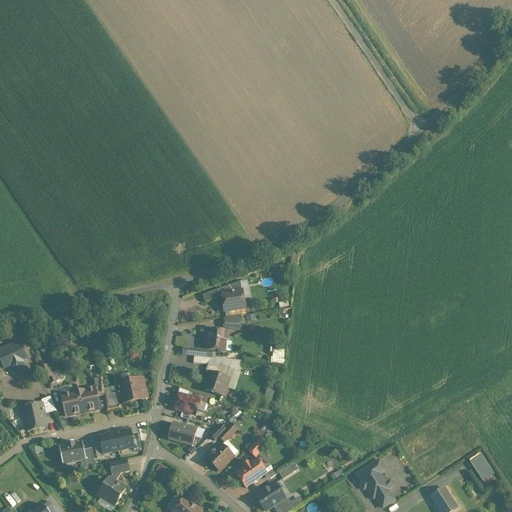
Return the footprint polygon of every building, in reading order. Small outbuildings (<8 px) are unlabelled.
[(240,282),(217,291),(218,298),(222,297),(225,312),(244,309),(244,307),(245,306),(245,301),(243,301),(240,282)] [(217,291),(202,296),(204,303),(218,298),(217,291)] [(241,317),(224,319),(223,330),(240,331),(241,317)] [(212,331),(209,331),(207,350),(217,351),(218,353),(221,353),(223,352),(224,352),(226,332),(218,332),(217,330),(214,330),(212,331)] [(0,350),(0,359),(4,369),(10,366),(12,369),(17,371),(22,369),(24,364),(22,361),(26,359),(19,342),(0,350)] [(211,359),(194,357),(193,364),(208,365),(208,364),(209,364),(211,359)] [(209,364),(208,364),(208,365),(205,373),(210,374),(204,390),(225,398),(228,390),(225,389),(228,380),(227,379),(230,369),(221,366),(220,368),(209,364)] [(49,365),(38,370),(43,381),(49,378),(51,384),(56,382),(49,365)] [(102,378),(93,380),(94,388),(95,388),(97,397),(104,395),(104,388),(102,378)] [(143,379),(136,380),(140,398),(147,397),(143,379)] [(136,380),(116,385),(116,386),(120,405),(136,401),(135,399),(140,398),(136,380)] [(120,405),(116,386),(104,388),(104,395),(107,412),(121,409),(120,405)] [(94,388),(79,392),(84,415),(87,414),(86,413),(100,410),(97,397),(95,388),(94,388)] [(79,392),(61,396),(66,417),(80,414),(80,416),(84,415),(79,392)] [(196,394),(188,392),(186,397),(191,399),(194,400),(196,394)] [(206,398),(196,394),(194,400),(199,402),(204,403),(206,398)] [(186,397),(180,395),(176,411),(195,416),(199,402),(194,400),(191,399),(186,397)] [(50,397),(41,401),(42,404),(43,404),(45,414),(56,412),(50,397)] [(42,404),(20,409),(22,415),(25,417),(28,431),(45,428),(43,421),(46,417),(45,414),(43,404),(42,404)] [(197,429),(185,426),(184,427),(172,424),(168,440),(192,447),(197,429)] [(220,425),(210,436),(215,442),(219,438),(226,431),(220,425)] [(226,431),(219,438),(224,443),(237,431),(231,425),(226,431)] [(118,451),(133,448),(130,431),(115,434),(118,451)] [(103,454),(118,451),(115,434),(100,437),(103,454)] [(260,438),(248,451),(255,458),(267,445),(260,438)] [(82,443),(74,445),(74,442),(66,444),(67,446),(59,448),(63,466),(85,461),(86,461),(84,450),(82,443)] [(221,446),(216,451),(215,451),(209,457),(210,457),(208,459),(213,464),(212,465),(219,472),(233,458),(221,446)] [(95,467),(92,449),(84,450),(86,461),(85,461),(87,468),(95,467)] [(481,453),(469,461),(484,482),(496,474),(481,453)] [(119,462),(109,464),(112,476),(121,474),(129,472),(127,460),(119,462)] [(257,460),(249,465),(247,462),(244,465),(243,469),(236,474),(245,489),(267,474),(257,460)] [(379,461),(357,475),(373,499),(387,490),(393,486),(390,481),(386,484),(379,474),(385,470),(379,461)] [(162,476),(167,470),(161,464),(155,470),(162,476)] [(294,464),(279,474),(283,480),(298,471),(294,464)] [(110,479),(109,478),(100,492),(99,491),(96,497),(101,500),(102,499),(114,507),(115,505),(117,505),(118,503),(118,501),(126,489),(116,483),(121,474),(112,476),(110,479)] [(275,485),(255,497),(257,500),(256,501),(256,503),(258,506),(261,507),(261,506),(265,511),(273,507),(275,511),(276,511),(290,503),(289,501),(284,499),(275,485)] [(452,511),(457,509),(443,489),(430,498),(439,511),(452,511)] [(387,490),(375,498),(382,509),(394,501),(387,490)] [(201,511),(184,498),(173,511),(201,511)] [(299,498),(290,503),(294,509),(303,503),(299,498)] [(290,503),(276,511),(288,511),(294,509),(290,503)]
